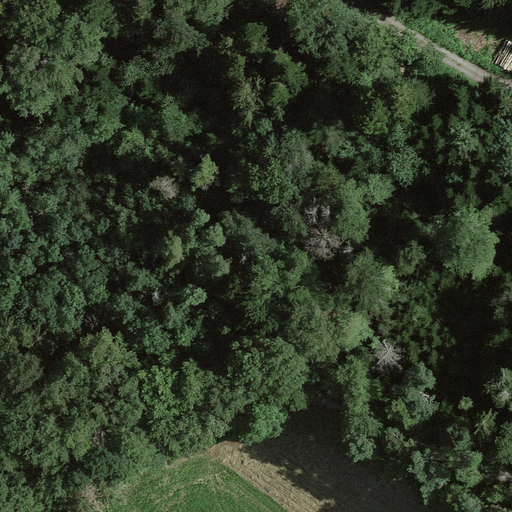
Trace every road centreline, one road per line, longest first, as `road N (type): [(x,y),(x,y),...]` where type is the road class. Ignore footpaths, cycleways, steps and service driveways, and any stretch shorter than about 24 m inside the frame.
road 1 (track): [(0,326),(365,409),(511,476)]
road 2 (track): [(511,93),(361,0)]
